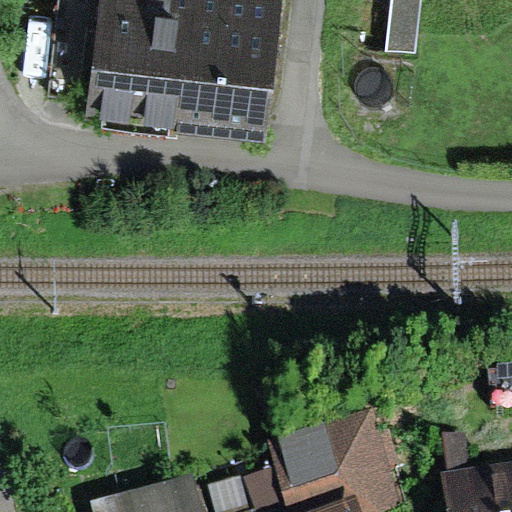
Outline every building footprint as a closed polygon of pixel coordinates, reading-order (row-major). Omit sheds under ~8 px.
[(266,140),(280,0),(99,0),(88,113),(104,114),(102,129),(173,137),(173,130),(266,140)] [(420,0),(391,0),(387,47),(416,49),(420,0)] [(365,511),(401,498),(365,405),(265,443),(291,511),(365,511)] [(511,511),(511,464),(446,473),(450,511),(511,511)] [(205,511),(194,472),(90,503),(92,511),(205,511)]
